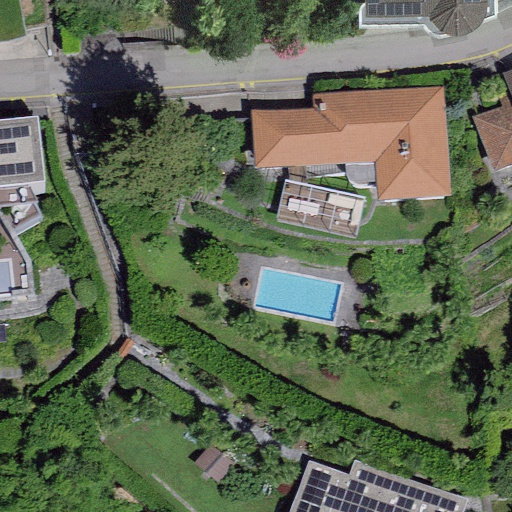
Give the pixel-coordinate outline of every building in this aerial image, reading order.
[(358,0),(358,12),(420,12),(424,16),(431,21),(437,23),(444,22),(496,3),(495,0),(358,0)] [(511,73),(502,77),(505,87),(495,92),(503,111),(471,123),(492,181),(511,173),(511,73)] [(443,92),(312,99),(313,114),(250,117),(253,176),(374,169),(376,210),(449,206),(443,92)] [(0,197),(44,193),(37,124),(0,128),(0,197)] [(348,479),(309,466),(292,511),(463,511),(465,508),(357,467),(348,479)]
